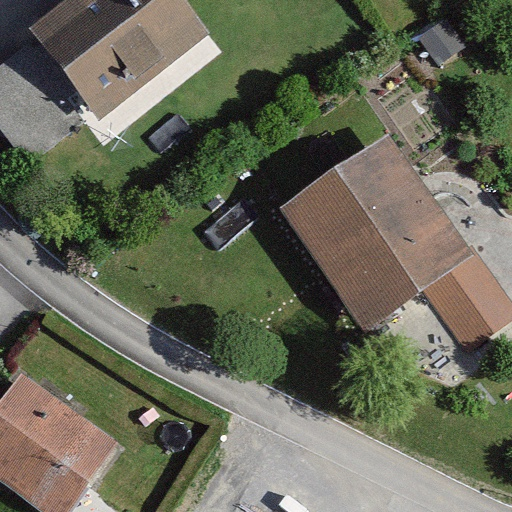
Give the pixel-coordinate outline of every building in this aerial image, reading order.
[(176,0),(104,0),(45,47),(105,124),(210,42),(176,0)] [(421,36),(440,64),(467,45),(448,18),(421,36)] [(30,54),(0,80),(0,132),(29,165),(85,117),(30,54)] [(469,272),(385,149),(276,223),(361,346),(469,272)] [(84,511),(128,452),(29,381),(0,421),(0,483),(39,511),(84,511)]
